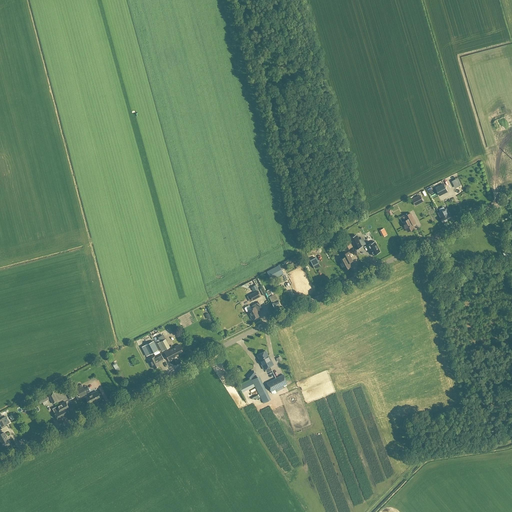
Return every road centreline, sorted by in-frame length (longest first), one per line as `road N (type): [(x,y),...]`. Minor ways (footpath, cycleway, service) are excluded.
road 1 (tertiary): [(0,463),(511,195)]
road 2 (track): [(322,294),(302,252),(284,153),(238,0)]
